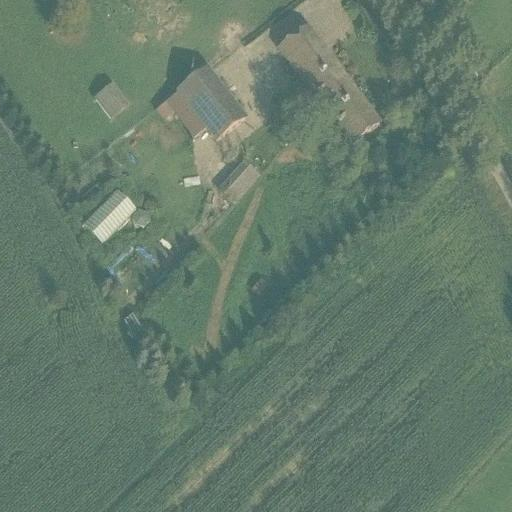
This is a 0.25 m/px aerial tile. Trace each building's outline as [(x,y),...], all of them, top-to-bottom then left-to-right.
[(350,148),(362,139),(378,127),(306,31),(278,52),(350,148)] [(205,73),(177,96),(206,133),(215,144),(244,122),(216,86),(205,73)] [(109,85),(91,100),(108,121),(127,106),(109,85)] [(242,163),(217,190),(233,206),(259,179),(242,163)] [(100,248),(134,213),(113,193),(79,228),(100,248)]
